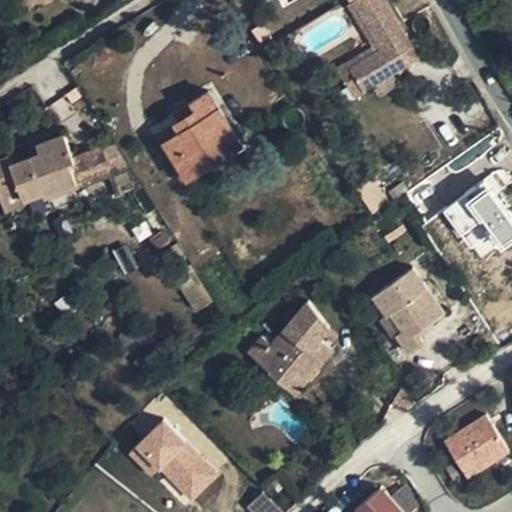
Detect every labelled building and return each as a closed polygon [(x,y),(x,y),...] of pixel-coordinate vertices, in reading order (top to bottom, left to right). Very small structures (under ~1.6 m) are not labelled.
[(15,0),(20,12),(49,0),(15,0)] [(353,0),(347,4),(372,45),(376,52),(382,48),(353,0)] [(376,52),(351,67),(365,90),(409,63),(403,52),(413,46),(385,0),(353,0),(382,48),(376,52)] [(376,52),(372,45),(347,61),(351,67),(376,52)] [(403,52),(409,63),(419,57),(413,46),(403,52)] [(159,131),(174,156),(186,149),(199,170),(243,143),(210,88),(191,100),(197,108),(159,131)] [(0,159),(0,190),(18,183),(23,197),(43,190),(45,195),(78,183),(70,161),(75,159),(74,156),(65,133),(37,143),(38,147),(40,152),(31,155),(13,162),(11,155),(0,159)] [(115,143),(98,148),(107,174),(129,165),(115,143)] [(40,152),(38,147),(29,150),(31,155),(40,152)] [(78,183),(107,174),(98,148),(74,156),(75,159),(70,161),(78,183)] [(188,178),(199,170),(186,149),(174,156),(188,178)] [(129,165),(107,174),(114,191),(140,182),(129,165)] [(474,262),(511,242),(511,217),(492,179),(444,205),(474,262)] [(18,183),(0,190),(0,196),(5,210),(25,202),(23,197),(18,183)] [(43,190),(23,197),(25,202),(45,195),(43,190)] [(404,330),(398,335),(409,351),(423,341),(420,335),(427,330),(425,325),(444,312),(431,293),(423,282),(399,299),(408,311),(397,320),(404,330)] [(268,370),(297,395),(335,349),(320,336),(330,325),(309,299),(272,342),(262,335),(250,350),(270,366),(268,370)] [(404,330),(397,320),(393,315),(383,323),(393,338),(398,335),(404,330)] [(392,402),(409,409),(417,403),(403,384),(392,402)] [(511,450),(488,415),(448,441),(470,476),(511,450)] [(152,477),(156,471),(191,503),(220,472),(161,418),(128,455),(152,477)] [(409,511),(385,483),(358,506),(363,511),(409,511)] [(255,511),(285,511),(270,497),(255,511)]
